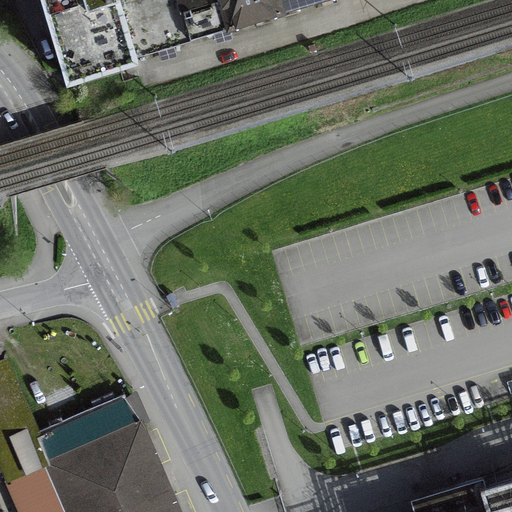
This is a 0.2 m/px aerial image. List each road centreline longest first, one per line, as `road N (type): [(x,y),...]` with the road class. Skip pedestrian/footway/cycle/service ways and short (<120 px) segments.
road 1 (residential): [(95,247),(305,153),(511,80)]
road 2 (residential): [(228,511),(111,278)]
road 3 (residential): [(95,247),(0,76)]
